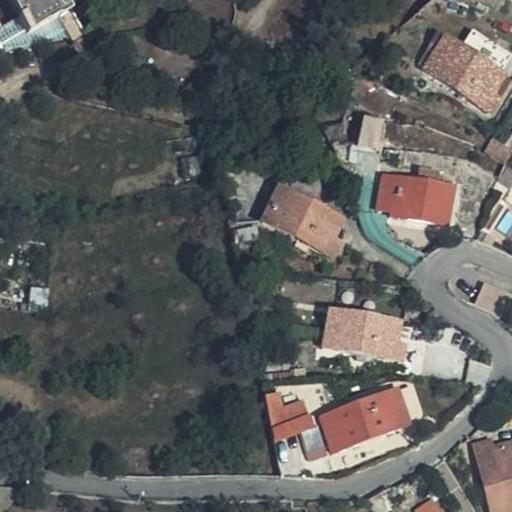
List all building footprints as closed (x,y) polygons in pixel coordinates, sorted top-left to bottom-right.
[(68,0),(12,0),(20,14),(16,16),(24,31),(68,8),(65,2),(68,0)] [(424,70),(452,88),(470,98),(492,112),(499,99),(493,94),(504,78),(502,76),(511,60),(470,34),(460,48),(444,38),(437,48),(430,45),(418,63),(425,67),(424,70)] [(470,98),(452,88),(446,96),(464,106),(470,98)] [(335,113),(317,117),(323,131),(337,127),(335,113)] [(376,151),(381,125),(361,121),(356,148),(376,151)] [(509,154),(490,143),(483,154),(503,165),(509,154)] [(336,177),(328,160),(314,162),(320,182),(336,177)] [(447,226),(452,191),(435,188),(437,176),(417,173),(415,183),(395,181),(394,186),(382,183),(378,210),(391,212),(391,218),(447,226)] [(333,239),(341,222),(277,193),(262,224),(333,258),(340,243),(333,239)] [(255,230),(229,234),(233,253),(259,249),(255,230)] [(511,291),(485,281),(477,301),(491,307),(494,310),(502,317),(509,309),(511,309),(511,291)] [(397,344),(399,324),(329,312),(323,349),(402,362),(404,347),(397,344)] [(401,428),(394,410),(402,407),(395,391),(320,418),(333,453),(401,428)] [(264,401),(270,431),(308,416),(304,404),(281,413),(276,399),(264,401)] [(325,457),(316,428),(298,434),(308,463),(325,457)] [(492,511),(511,511),(511,445),(492,450),(490,442),(475,445),(492,511)] [(0,511),(3,511),(10,502),(18,491),(0,489),(0,511)] [(438,511),(433,502),(415,511),(414,511),(438,511)]
